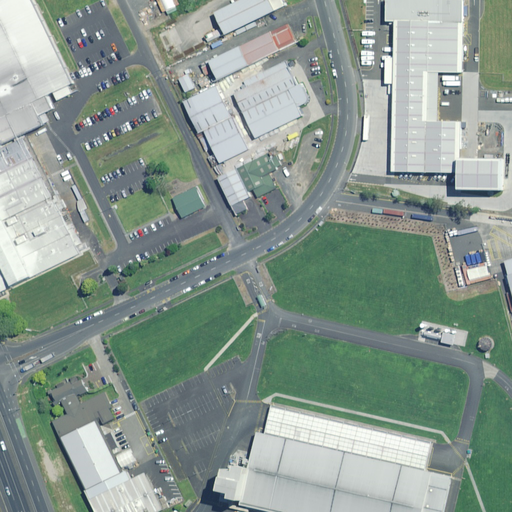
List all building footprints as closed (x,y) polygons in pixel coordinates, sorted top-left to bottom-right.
[(0,0),(0,116),(73,81),(33,0),(0,0)] [(176,7),(179,5),(176,0),(161,0),(168,15),(177,10),(176,7)] [(281,8),(276,0),(241,0),(212,14),(222,36),(281,8)] [(394,19),(458,20),(457,0),(386,0),(386,19),(394,19)] [(394,19),(393,167),(456,168),(456,189),(497,189),(497,160),(456,159),(457,118),(426,118),(426,69),(457,69),(458,20),(394,19)] [(292,46),(282,26),(205,63),(215,83),(292,46)] [(176,46),(169,30),(159,35),(166,51),(176,46)] [(242,89),(230,95),(253,140),(300,117),(296,108),(306,103),(285,63),(240,85),(242,89)] [(184,75),(174,79),(182,94),(191,90),(184,75)] [(228,119),(212,88),(180,103),(196,135),(228,119)] [(47,98),(0,120),(0,289),(4,288),(18,318),(77,290),(71,277),(92,267),(58,197),(51,200),(22,140),(43,130),(39,123),(55,115),(47,98)] [(244,152),(228,119),(199,133),(215,165),(244,152)] [(265,155),(235,170),(249,197),(279,183),(265,155)] [(244,200),(230,172),(216,179),(229,207),(244,200)] [(202,208),(193,188),(168,200),(178,220),(202,208)] [(511,259),(501,263),(511,304),(511,259)] [(490,276),(488,266),(468,271),(471,280),(490,276)] [(454,335),(442,332),(440,343),(452,345),(454,335)] [(481,350),(482,351),(484,351),(485,351),(486,351),(487,351),(488,350),(489,350),(490,349),(491,348),(492,347),(492,346),(492,344),(492,343),(492,342),(491,341),(491,340),(490,339),(489,338),(488,338),(486,337),(485,337),(484,337),(483,337),(482,338),(481,339),(480,339),(479,340),(478,342),(478,343),(478,344),(478,345),(478,346),(479,348),(479,349),(480,349),(481,350)] [(78,403),(74,396),(83,391),(78,381),(68,385),(66,381),(46,391),(53,405),(59,402),(64,414),(48,422),(79,491),(118,473),(92,416),(95,415),(100,425),(112,420),(106,408),(107,408),(100,393),(78,403)] [(415,511),(425,469),(253,433),(244,477),(231,474),(230,480),(221,478),(215,505),(236,510),(237,505),(269,511),(415,511)] [(156,511),(138,472),(83,496),(89,511),(156,511)]
